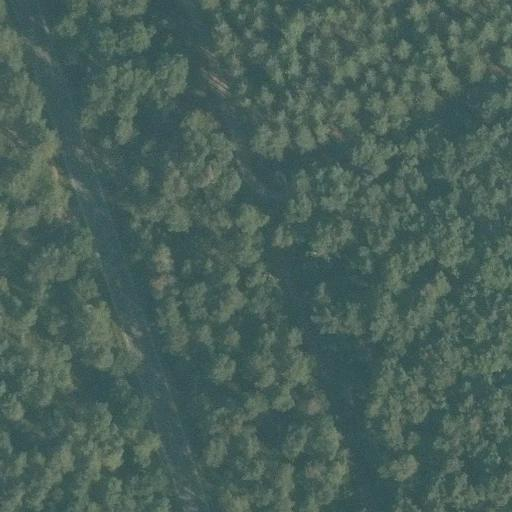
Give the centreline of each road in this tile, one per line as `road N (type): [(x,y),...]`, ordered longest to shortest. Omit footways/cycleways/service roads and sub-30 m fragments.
road 1 (track): [(184,0),(268,209),(371,511)]
road 2 (unclassified): [(22,0),(195,511)]
road 3 (track): [(216,88),(0,272)]
